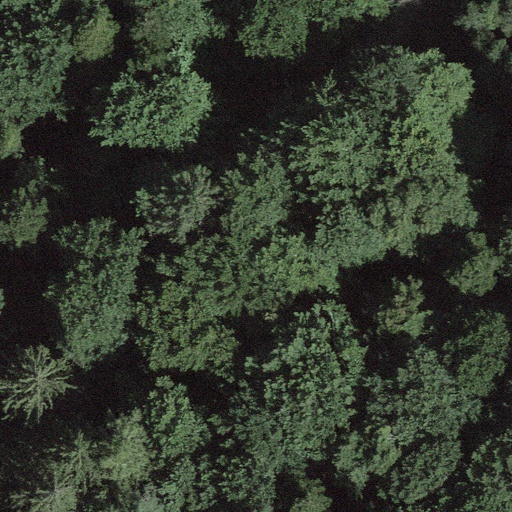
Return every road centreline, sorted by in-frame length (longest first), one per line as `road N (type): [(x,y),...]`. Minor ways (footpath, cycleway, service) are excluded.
road 1 (track): [(405,0),(303,122),(144,271),(87,356)]
road 2 (track): [(0,490),(87,356)]
